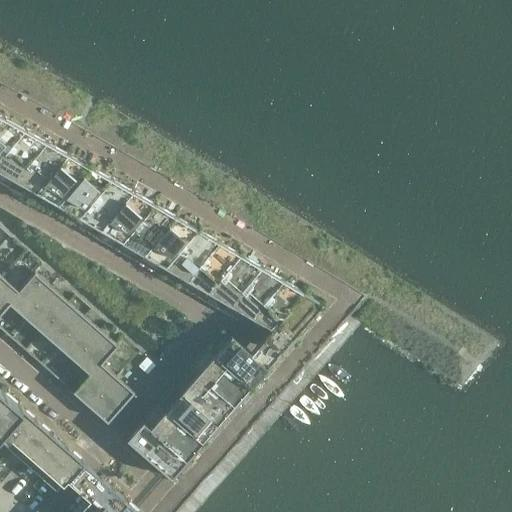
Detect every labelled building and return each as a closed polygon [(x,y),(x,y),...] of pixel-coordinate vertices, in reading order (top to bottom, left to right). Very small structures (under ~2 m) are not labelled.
[(0,154),(24,127),(2,115),(0,117),(0,154)] [(11,179),(46,139),(24,127),(0,154),(0,176),(7,182),(6,183),(7,184),(11,179)] [(32,192),(67,152),(46,139),(11,179),(29,195),(28,196),(29,196),(33,192),(32,192)] [(54,204),(89,164),(67,152),(32,192),(33,192),(50,207),(49,208),(50,209),(54,204)] [(75,216),(111,176),(89,164),(54,204),(72,220),(71,221),(72,221),(76,217),(75,216)] [(97,229),(132,189),(111,176),(75,216),(76,217),(93,232),(92,233),(93,234),(97,229)] [(118,241),(154,201),(132,189),(97,229),(115,245),(114,246),(115,247),(119,242),(118,241)] [(140,254),(175,214),(154,201),(118,241),(119,242),(136,257),(136,258),(136,259),(140,254)] [(161,266),(196,226),(175,214),(140,254),(158,270),(157,271),(158,272),(162,267),(161,266)] [(183,279),(218,239),(196,226),(161,266),(162,267),(179,282),(178,283),(179,284),(183,279)] [(204,291),(239,251),(218,239),(183,279),(201,295),(200,296),(201,296),(205,292),(204,291)] [(226,304),(260,264),(239,251),(204,291),(205,292),(222,307),(222,308),(222,309),(226,304)] [(247,316),(282,277),(260,264),(226,304),(244,320),(243,321),(244,321),(248,317),(247,316)] [(24,316),(50,286),(33,271),(17,289),(18,290),(7,302),(8,302),(24,316)] [(17,289),(1,275),(0,277),(0,311),(8,302),(7,302),(18,290),(17,289)] [(265,332),(303,290),(282,277),(247,316),(248,317),(265,332)] [(40,330),(67,300),(50,286),(24,316),(40,330)] [(267,366),(323,302),(303,290),(265,332),(248,350),(267,366)] [(56,345),(83,314),(67,300),(40,330),(56,345)] [(72,359),(99,328),(83,314),(56,345),(72,359)] [(100,362),(116,343),(99,328),(72,359),(88,372),(89,373),(99,361),(100,362)] [(267,366),(248,350),(242,344),(229,334),(212,354),(224,364),(249,386),(267,366)] [(249,386),(224,364),(212,354),(196,372),(208,383),(233,405),(249,386)] [(89,406),(115,375),(100,362),(99,361),(89,373),(88,372),(71,391),(89,406)] [(233,405),(208,383),(196,372),(180,390),(192,401),(217,423),(233,405)] [(133,391),(132,390),(115,375),(89,406),(106,421),(133,391)] [(0,426),(19,405),(0,388),(0,426)] [(217,423),(192,401),(180,390),(164,408),(176,419),(201,441),(217,423)] [(0,441),(8,449),(35,419),(19,405),(0,426),(0,441)] [(201,441),(176,419),(164,408),(148,426),(160,436),(159,437),(185,460),(201,441)] [(24,462),(50,432),(35,419),(8,449),(24,462)] [(160,436),(148,426),(141,419),(125,437),(170,477),(185,460),(159,437),(160,436)] [(39,476),(66,446),(50,432),(24,462),(39,476)] [(82,460),(66,446),(39,476),(55,490),(66,479),(82,460)] [(138,511),(140,511),(137,508),(91,468),(82,460),(66,479),(75,487),(87,498),(98,507),(99,506),(101,507),(100,508),(104,511),(138,511)] [(104,511),(100,508),(101,507),(99,506),(98,507),(87,498),(75,511),(104,511)]
